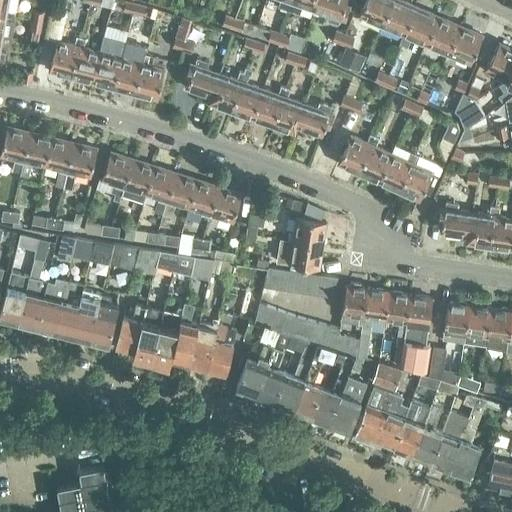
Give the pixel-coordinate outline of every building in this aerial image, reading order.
[(7,0),(0,0),(0,15),(13,17),(14,11),(6,10),(7,0)] [(124,0),(122,10),(133,12),(135,2),(127,0),(124,0)] [(292,0),(279,0),(278,5),(289,8),(292,0)] [(304,4),(315,7),(317,0),(292,0),(289,8),(301,12),(304,4)] [(345,17),(348,10),(349,6),(345,4),(346,0),(317,0),(315,7),(328,12),(326,18),(338,23),(341,16),(345,17)] [(365,0),(359,14),(381,23),(391,0),(365,0)] [(391,0),(381,23),(404,33),(416,6),(402,0),(391,0)] [(135,2),(133,12),(130,23),(141,25),(146,5),(135,2)] [(415,37),(426,42),(438,15),(416,6),(404,33),(399,43),(410,48),(415,37)] [(219,11),(212,8),(209,19),(216,21),(219,11)] [(33,10),(32,19),(43,21),(44,11),(33,10)] [(221,24),(233,27),(236,16),(225,13),(221,24)] [(10,35),(13,17),(0,15),(0,40),(1,33),(10,35)] [(448,52),(460,25),(438,15),(426,42),(440,48),(437,56),(445,60),(448,52)] [(254,34),(257,23),(236,16),(233,27),(254,34)] [(43,21),(32,19),(30,29),(41,31),(43,21)] [(254,34),(278,42),(282,31),(257,23),(254,34)] [(470,61),(473,56),(482,34),(460,25),(448,52),(470,61)] [(340,44),(344,33),(335,30),(331,40),(340,44)] [(282,31),(278,42),(302,50),(307,36),(292,31),(290,34),(282,31)] [(353,37),(344,33),(340,44),(349,47),(353,37)] [(49,69),(70,74),(80,36),(75,35),(73,43),(57,39),(54,49),(49,69)] [(70,74),(91,80),(99,50),(83,46),(85,38),(80,36),(70,74)] [(243,46),(252,49),(256,39),(247,36),(246,36),(243,46)] [(179,59),(181,50),(185,40),(176,37),(169,56),(179,59)] [(265,42),(256,39),(252,49),(262,52),(265,42)] [(185,40),(181,50),(190,53),(193,43),(185,40)] [(511,48),(499,42),(491,56),(485,68),(507,79),(511,68),(511,48)] [(339,61),(341,62),(359,70),(363,61),(366,55),(346,46),(339,61)] [(99,50),(91,80),(113,86),(121,56),(123,48),(118,47),(116,55),(99,50)] [(283,59),(294,62),(297,53),(287,49),(283,59)] [(121,56),(113,86),(135,91),(145,53),(139,52),(137,60),(121,56)] [(167,59),(145,53),(135,91),(157,97),(167,59)] [(307,56),(297,53),(294,62),(304,66),(307,56)] [(190,61),(190,63),(185,75),(190,76),(186,86),(206,93),(214,70),(208,68),(210,61),(197,56),(194,63),(190,61)] [(318,60),(310,57),(306,68),(314,72),(318,60)] [(241,70),(238,79),(228,108),(252,116),(262,87),(247,82),(250,74),(252,75),(254,69),(245,66),(244,71),(241,70)] [(21,79),(31,81),(33,72),(23,69),(21,79)] [(384,83),(388,74),(378,69),(374,79),(384,83)] [(210,101),(228,108),(238,79),(214,70),(206,93),(212,95),(210,101)] [(353,95),(360,77),(351,73),(344,92),(353,95)] [(398,78),(388,74),(384,83),(394,88),(398,78)] [(464,91),(468,81),(460,78),(456,87),(464,91)] [(422,88),(412,83),(407,94),(417,98),(422,88)] [(468,92),(478,97),(482,88),(472,83),(468,92)] [(262,87),(252,116),(276,125),(286,96),(289,88),(280,84),(277,93),(262,87)] [(464,91),(456,87),(447,105),(455,109),(459,113),(468,92),(464,91)] [(422,88),(417,98),(427,103),(432,92),(422,88)] [(400,107),(405,96),(395,92),(391,103),(400,107)] [(468,92),(459,113),(460,113),(470,108),(480,105),(477,98),(478,97),(468,92)] [(348,108),(352,98),(343,94),(339,105),(348,108)] [(296,125),(302,127),(310,105),(286,96),(276,125),(294,131),(296,125)] [(415,101),(405,96),(400,107),(410,112),(415,101)] [(361,101),(352,98),(348,108),(357,112),(361,101)] [(317,107),(310,105),(302,127),(322,134),(325,124),(329,126),(334,113),(330,112),(333,104),(320,99),(317,107)] [(425,105),(415,101),(410,112),(420,116),(425,105)] [(470,108),(460,113),(466,128),(477,124),(470,108)] [(495,128),(506,126),(504,116),(493,118),(495,128)] [(438,142),(445,160),(460,128),(459,122),(450,118),(438,142)] [(19,173),(30,131),(8,126),(7,125),(1,153),(14,156),(11,171),(19,173)] [(509,136),(506,126),(495,128),(497,138),(509,136)] [(31,162),(45,166),(52,136),(30,131),(19,173),(28,175),(31,162)] [(338,161),(358,171),(371,143),(374,136),(369,133),(366,140),(350,133),(346,143),(338,161)] [(62,188),(74,142),(52,136),(45,166),(58,169),(54,186),(62,188)] [(358,171),(379,180),(391,152),(376,145),(379,138),(374,136),(371,143),(358,171)] [(91,174),(93,166),(98,147),(96,147),(74,142),(62,188),(71,190),(75,170),(91,174)] [(379,180),(399,189),(412,161),(416,151),(396,142),(391,152),(379,180)] [(465,149),(456,146),(451,158),(460,162),(465,149)] [(118,201),(123,187),(133,158),(111,151),(110,150),(101,177),(113,181),(109,193),(114,194),(112,199),(118,201)] [(416,151),(412,161),(399,189),(419,198),(423,190),(432,194),(445,165),(416,151)] [(123,187),(145,194),(154,165),(133,158),(123,187)] [(153,210),(162,213),(176,172),(154,165),(145,194),(157,198),(153,210)] [(481,172),(468,170),(466,182),(479,184),(481,172)] [(174,203),(188,208),(197,179),(176,172),(162,213),(170,215),(174,203)] [(499,175),(489,174),(488,184),(498,186),(499,175)] [(510,177),(499,175),(498,186),(509,187),(510,177)] [(210,211),(210,212),(218,185),(197,179),(188,208),(200,211),(209,214),(210,211)] [(233,219),(236,211),(242,192),(240,192),(218,185),(210,212),(233,219)] [(302,201),(290,197),(287,206),(299,210),(302,201)] [(440,206),(439,216),(438,220),(442,220),(441,230),(468,234),(472,211),(459,209),(460,203),(445,201),(445,207),(440,206)] [(305,217),(324,220),(326,209),(308,202),(305,217)] [(472,211),(468,234),(467,241),(488,244),(495,205),(489,205),(488,213),(472,211)] [(495,205),(488,244),(510,247),(511,237),(511,216),(498,215),(500,206),(495,205)] [(10,220),(11,209),(3,208),(2,219),(10,220)] [(21,211),(11,209),(10,220),(13,220),(13,225),(23,227),(23,221),(20,221),(21,211)] [(74,219),(56,216),(54,226),(75,229),(80,225),(83,213),(76,212),(74,219)] [(32,223),(54,226),(56,216),(33,213),(32,223)] [(297,216),(297,217),(294,239),(321,244),(325,222),(326,220),(324,220),(305,217),(297,216)] [(109,234),(111,223),(102,222),(101,233),(109,234)] [(121,225),(111,223),(109,234),(120,236),(121,225)] [(257,234),(259,225),(248,223),(246,232),(257,234)] [(135,227),(127,225),(124,237),(132,238),(135,227)] [(4,254),(11,256),(17,231),(0,227),(0,239),(7,241),(4,254)] [(148,240),(155,241),(157,231),(149,230),(148,240)] [(157,231),(155,241),(176,244),(179,234),(157,231)] [(180,232),(179,234),(176,244),(179,244),(189,247),(192,235),(180,232)] [(256,243),(257,234),(246,232),(244,241),(256,243)] [(18,244),(36,249),(39,237),(21,233),(18,244)] [(72,260),(73,255),(78,236),(62,233),(57,257),(72,260)] [(96,240),(78,236),(73,255),(92,259),(96,240)] [(194,236),(191,253),(196,254),(199,255),(201,238),(194,236)] [(51,240),(39,237),(36,249),(34,257),(46,260),(51,240)] [(199,255),(215,257),(241,261),(244,245),(237,244),(236,252),(211,248),(212,239),(201,238),(199,255)] [(321,244),(294,239),(290,263),(318,267),(321,244)] [(92,259),(111,262),(116,243),(96,240),(92,259)] [(128,245),(116,243),(111,262),(134,269),(140,247),(128,245)] [(155,272),(157,265),(161,249),(140,247),(134,269),(155,272)] [(183,252),(161,249),(157,265),(178,270),(183,252)] [(196,254),(191,253),(183,252),(178,270),(193,273),(194,266),(196,254)] [(194,266),(212,269),(215,257),(199,255),(196,254),(194,266)] [(212,269),(232,273),(234,264),(240,265),(241,261),(215,257),(212,269)] [(268,266),(268,268),(265,286),(276,288),(279,267),(268,266)] [(291,269),(279,267),(276,288),(288,289),(291,269)] [(300,291),(303,271),(291,269),(288,289),(300,291)] [(10,270),(0,310),(0,315),(18,320),(30,275),(10,270)] [(314,273),(303,271),(300,291),(312,292),(314,273)] [(323,294),(326,274),(314,273),(312,292),(323,294)] [(338,276),(326,274),(323,294),(335,296),(338,276)] [(18,320),(36,325),(44,293),(48,279),(30,275),(18,320)] [(36,325),(54,329),(67,278),(57,276),(52,295),(44,293),(36,325)] [(67,278),(54,329),(72,334),(82,293),(75,291),(77,281),(67,278)] [(356,327),(361,328),(368,287),(360,286),(361,283),(351,281),(351,284),(346,283),(343,303),(341,319),(356,322),(356,327)] [(361,328),(360,338),(357,355),(367,357),(367,356),(371,330),(372,317),(384,318),(389,290),(368,287),(361,328)] [(72,334),(91,338),(102,294),(83,289),(82,293),(72,334)] [(410,293),(389,290),(384,318),(406,321),(410,293)] [(410,293),(406,321),(406,322),(400,363),(426,371),(430,343),(425,343),(432,297),(410,293)] [(102,294),(91,338),(109,343),(116,312),(119,299),(102,294)] [(116,345),(134,349),(143,319),(146,303),(135,300),(131,316),(123,314),(116,345)] [(464,340),(465,332),(469,305),(464,304),(463,302),(459,301),(457,302),(448,301),(442,337),(464,340)] [(260,302),(254,323),(264,326),(271,306),(260,302)] [(482,343),(486,344),(491,308),(481,306),(480,304),(476,303),(473,305),(469,305),(465,332),(484,335),(482,343)] [(160,323),(151,361),(169,366),(170,365),(169,365),(171,358),(181,315),(183,307),(178,306),(177,310),(165,307),(162,324),(160,323)] [(271,306),(264,326),(276,331),(283,309),(271,306)] [(181,315),(171,358),(189,362),(199,322),(181,318),(184,307),(183,307),(181,315)] [(506,349),(508,338),(511,311),(508,310),(506,308),(502,307),(500,309),(491,308),(486,344),(485,345),(506,349)] [(276,331),(279,332),(287,335),(294,313),(283,309),(276,331)] [(291,336),(298,339),(305,316),(294,313),(287,335),(291,336)] [(310,344),(317,320),(305,316),(298,339),(306,342),(310,344)] [(200,320),(199,322),(189,362),(207,367),(218,321),(219,318),(215,317),(213,323),(200,320)] [(133,356),(151,361),(160,323),(143,319),(134,349),(133,356)] [(259,337),(275,343),(279,332),(276,331),(264,326),(254,323),(248,320),(243,337),(252,340),(259,337)] [(317,343),(322,345),(328,324),(317,320),(310,344),(316,346),(317,343)] [(225,371),(236,329),(228,327),(229,324),(218,321),(207,367),(213,368),(214,372),(220,373),(223,371),(225,371)] [(336,349),(339,333),(340,327),(328,324),(322,345),(336,349)] [(291,336),(287,335),(279,332),(275,343),(287,348),(291,336)] [(336,349),(356,354),(357,355),(360,338),(339,333),(336,349)] [(316,346),(310,344),(306,342),(294,373),(285,369),(274,400),(286,405),(287,405),(292,408),(304,377),(316,346)] [(255,393),(273,347),(263,343),(257,359),(247,355),(236,385),(249,390),(249,391),(255,393)] [(443,347),(434,346),(429,374),(439,377),(443,347)] [(260,394),(274,400),(285,369),(280,367),(285,352),(273,347),(255,393),(259,395),(260,394)] [(351,366),(356,354),(336,349),(332,360),(351,366)] [(367,357),(357,355),(356,354),(351,366),(353,367),(361,370),(362,365),(370,368),(373,360),(367,357)] [(372,378),(396,387),(399,379),(402,369),(379,361),(372,378)] [(323,385),(312,414),(324,419),(324,420),(330,422),(348,375),(339,371),(332,388),(322,384),(322,385),(323,385)] [(461,374),(458,383),(461,384),(466,386),(468,380),(466,375),(461,373),(461,374)] [(483,389),(502,393),(504,383),(505,377),(486,374),(483,389)] [(367,382),(348,375),(330,422),(335,424),(336,423),(349,429),(360,398),(367,382)] [(424,384),(438,388),(441,380),(427,375),(424,384)] [(304,377),(292,408),(297,409),(298,409),(312,414),(323,385),(322,385),(322,384),(304,377)] [(442,377),(441,380),(438,388),(458,395),(461,384),(458,383),(442,377)] [(405,381),(399,379),(396,387),(402,389),(405,381)] [(511,384),(504,383),(502,393),(511,394),(511,384)] [(375,439),(394,393),(373,385),(356,431),(358,432),(357,434),(367,438),(368,436),(374,439),(375,439)] [(394,393),(375,439),(379,441),(380,440),(394,445),(409,405),(410,403),(401,400),(403,396),(394,393)] [(466,402),(474,406),(478,396),(469,393),(466,402)] [(474,406),(471,414),(450,468),(455,470),(456,469),(468,474),(480,444),(471,441),(485,405),(487,400),(478,396),(474,406)] [(409,405),(394,445),(406,450),(407,451),(412,453),(430,407),(412,400),(410,403),(409,405)] [(430,407),(412,453),(417,455),(418,455),(431,460),(443,430),(436,428),(443,407),(432,402),(431,407),(430,407)] [(443,430),(431,460),(443,464),(443,465),(450,468),(471,414),(451,406),(443,430)] [(509,489),(511,489),(511,447),(510,447),(511,442),(511,434),(497,430),(486,457),(485,456),(478,477),(487,479),(487,484),(494,485),(494,487),(508,491),(509,489)]
